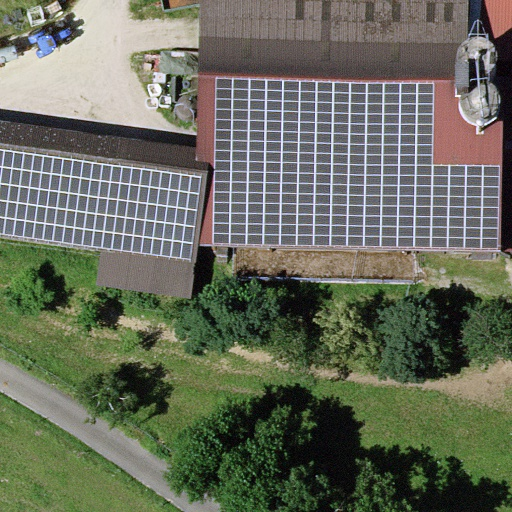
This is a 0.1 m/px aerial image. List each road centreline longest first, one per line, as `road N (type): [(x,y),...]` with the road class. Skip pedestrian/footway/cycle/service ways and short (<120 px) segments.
road 1 (track): [(187,511),(0,393)]
road 2 (track): [(0,92),(57,84),(153,0)]
